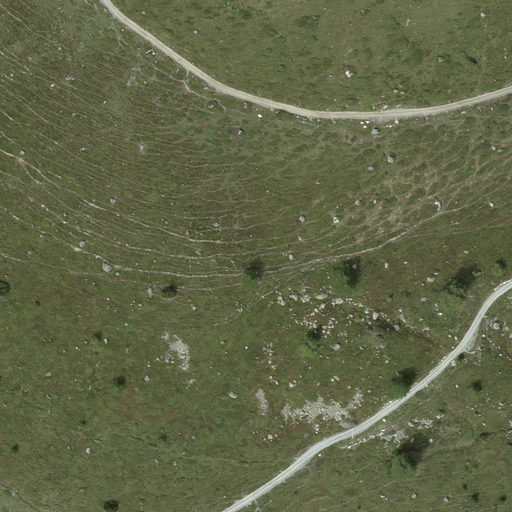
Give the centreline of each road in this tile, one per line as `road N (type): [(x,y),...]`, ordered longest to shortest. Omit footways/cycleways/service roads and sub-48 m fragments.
road 1 (track): [(511,89),(418,110),(300,113),(193,70),(106,0)]
road 2 (track): [(226,511),(423,383),(511,284)]
